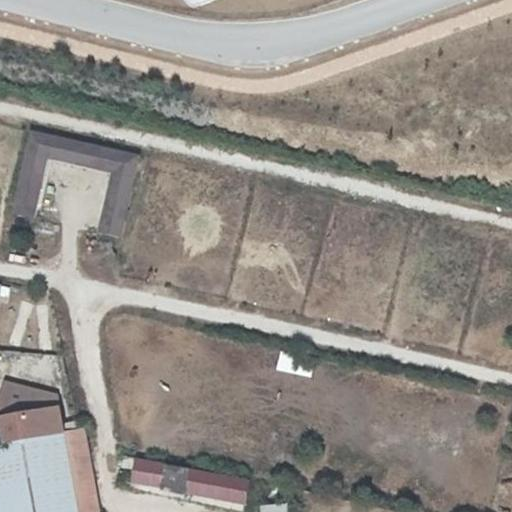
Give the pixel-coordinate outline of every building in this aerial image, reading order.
[(15,214),(34,217),(48,153),(120,168),(106,233),(124,237),(142,154),(33,130),(15,214)] [(4,404),(12,442),(71,428),(59,392),(8,383),(4,404)] [(71,428),(12,442),(0,444),(0,481),(7,511),(105,511),(86,425),(71,428)] [(171,480),(174,464),(145,458),(141,474),(171,480)] [(196,469),(174,464),(171,480),(192,484),(196,469)] [(196,469),(192,484),(252,498),(255,482),(196,469)]
